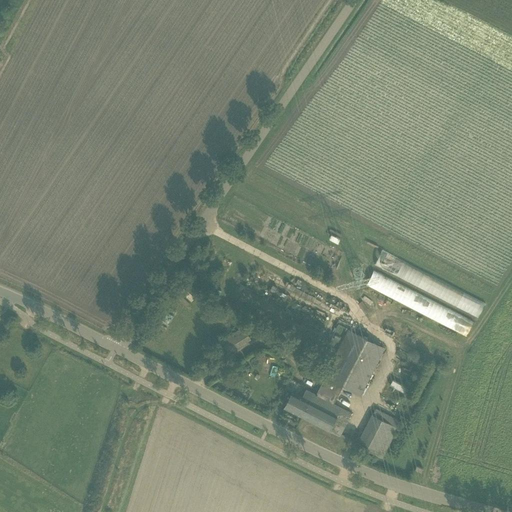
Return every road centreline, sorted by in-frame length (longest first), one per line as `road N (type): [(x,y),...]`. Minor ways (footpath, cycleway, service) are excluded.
road 1 (unclassified): [(116,348),(354,0)]
road 2 (unclassified): [(485,511),(319,454),(116,348)]
road 3 (track): [(511,284),(459,361),(422,493)]
road 4 (unclassified): [(116,348),(0,291)]
